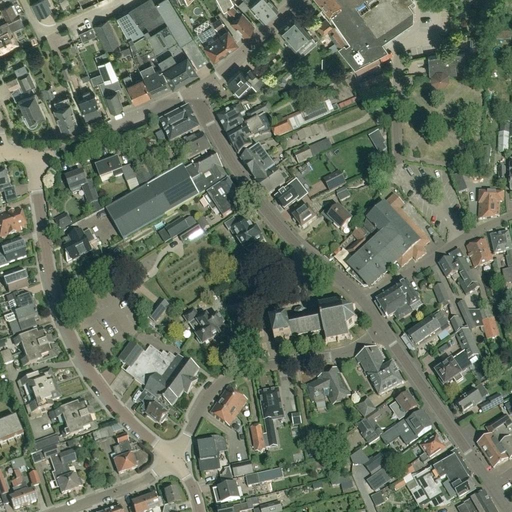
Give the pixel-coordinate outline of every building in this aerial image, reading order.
[(42,0),(41,0),(31,5),(37,18),(49,12),(42,0)] [(161,67),(172,86),(196,71),(190,62),(179,44),(154,4),(152,0),(145,0),(127,11),(143,31),(161,67)] [(217,0),(223,11),(225,9),(234,19),(230,24),(236,30),(237,30),(243,36),(254,26),(242,13),(241,13),(237,9),(236,10),(231,4),(233,3),(231,0),(217,0)] [(249,7),(263,22),(270,15),(256,0),(249,7)] [(277,9),(269,0),(256,0),(270,15),(277,9)] [(330,16),(341,6),(336,0),(315,0),(329,17),(330,16)] [(330,16),(349,44),(362,35),(378,57),(387,52),(382,44),(412,23),(413,11),(408,4),(413,1),(412,0),(336,0),(341,6),(330,16)] [(503,10),(503,0),(495,0),(495,7),(503,10)] [(197,44),(171,2),(158,10),(179,44),(184,52),(197,44)] [(6,21),(16,15),(11,4),(0,10),(6,21)] [(128,40),(140,33),(143,31),(127,11),(116,17),(128,40)] [(278,30),(295,50),(298,50),(302,46),(302,44),(311,36),(294,16),(278,30)] [(0,53),(5,51),(4,50),(17,44),(11,31),(23,25),(19,17),(6,23),(0,25),(0,53)] [(219,35),(228,48),(236,43),(222,23),(219,18),(211,23),(220,35),(219,35)] [(339,47),(339,48),(344,44),(344,45),(345,44),(340,36),(333,27),(325,18),(321,22),(320,21),(315,26),(323,36),(328,31),(330,34),(329,35),(334,41),(339,47)] [(103,47),(105,50),(119,44),(108,20),(94,26),(103,47)] [(228,48),(219,35),(216,31),(210,24),(197,34),(202,41),(203,40),(206,44),(204,46),(213,59),(228,48)] [(511,32),(495,31),(494,31),(493,36),(495,37),(495,39),(511,41),(511,32)] [(354,70),(378,57),(362,35),(349,44),(346,47),(344,44),(338,49),(354,70)] [(83,53),(91,49),(87,42),(79,46),(83,53)] [(93,51),(85,54),(88,65),(97,63),(93,51)] [(446,80),(446,73),(456,73),(456,69),(465,69),(464,53),(448,54),(428,57),(429,74),(431,74),(432,81),(437,85),(442,85),(446,80)] [(98,63),(99,64),(105,82),(102,83),(103,86),(101,86),(110,111),(121,107),(122,107),(118,96),(121,95),(119,89),(120,88),(121,88),(117,76),(109,59),(104,61),(98,63)] [(161,67),(158,63),(141,72),(152,95),(170,86),(159,68),(161,67)] [(258,77),(251,69),(245,75),(240,70),(227,83),(238,94),(251,82),(253,83),(254,82),(260,87),(270,81),(262,73),(258,77)] [(45,115),(32,87),(36,86),(29,71),(16,77),(20,86),(18,86),(19,88),(11,92),(15,101),(17,100),(26,118),(24,119),(26,125),(27,126),(30,127),(33,128),(36,126),(37,125),(38,122),(38,120),(37,119),(45,115)] [(287,79),(292,75),(289,71),(284,76),(287,79)] [(133,83),(130,75),(123,78),(134,102),(150,95),(143,79),(133,83)] [(48,98),(54,96),(51,86),(44,89),(48,98)] [(87,117),(87,119),(93,116),(92,115),(101,111),(95,95),(91,96),(89,91),(82,93),(84,99),(79,101),(85,117),(87,117)] [(61,130),(77,124),(67,97),(53,102),(56,109),(54,110),(61,130)] [(292,131),(300,128),(299,127),(331,114),(326,102),(300,113),(287,119),(288,120),(271,128),(275,138),(292,131)] [(262,109),(264,114),(271,111),(268,105),(262,109)] [(246,113),(242,106),(236,109),(218,118),(227,135),(245,125),(240,116),(246,113)] [(171,143),(200,128),(189,107),(160,122),(171,143)] [(257,118),(264,114),(262,109),(254,112),(257,118)] [(270,133),(266,117),(261,119),(260,117),(245,126),(228,136),(238,155),(253,146),(249,139),(259,134),(260,136),(270,133)] [(509,133),(509,127),(509,122),(501,122),(500,133),(498,133),(497,152),(508,153),(509,133)] [(314,137),(321,134),(317,124),(296,132),(300,141),(313,136),(314,137)] [(202,156),(207,154),(205,151),(210,148),(203,135),(178,146),(185,159),(174,165),(177,170),(182,167),(188,164),(187,161),(200,154),(202,156)] [(382,136),(374,140),(381,154),(389,150),(382,136)] [(308,148),(294,154),(298,164),(313,158),(312,157),(322,153),(319,144),(308,148)] [(274,169),(275,168),(260,147),(241,160),(256,182),(274,169)] [(134,169),(144,166),(140,151),(130,153),(134,169)] [(228,178),(222,167),(213,153),(208,156),(207,154),(202,156),(203,158),(202,159),(200,157),(193,161),(191,164),(192,165),(184,169),(182,167),(177,170),(165,177),(153,183),(147,186),(165,217),(200,197),(199,196),(221,183),(220,182),(228,178)] [(122,169),(118,159),(96,167),(100,178),(112,173),(114,178),(123,175),(126,182),(127,182),(131,193),(141,189),(132,165),(122,169)] [(153,183),(165,177),(157,160),(145,167),(153,183)] [(498,173),(498,180),(506,180),(506,167),(504,167),(504,164),(499,164),(499,167),(498,167),(498,165),(493,165),(494,173),(498,173)] [(142,189),(147,186),(153,183),(145,167),(134,173),(142,189)] [(285,185),(274,169),(256,182),(267,197),(285,185)] [(0,192),(0,193),(3,192),(6,203),(17,199),(14,187),(10,187),(9,184),(8,185),(6,177),(7,176),(6,171),(4,171),(4,170),(0,171),(0,192)] [(330,192),(346,185),(339,171),(323,179),(330,192)] [(86,183),(82,172),(66,178),(71,193),(72,192),(73,193),(79,191),(79,190),(80,190),(79,188),(82,187),(88,206),(99,202),(92,180),(86,183)] [(217,209),(238,195),(229,181),(204,198),(212,210),(216,207),(217,209)] [(283,194),(276,200),(284,210),(297,200),(298,202),(307,194),(296,181),(282,192),(283,194)] [(124,241),(165,217),(147,186),(142,189),(106,209),(124,241)] [(340,202),(350,197),(347,191),(337,196),(340,202)] [(503,203),(503,194),(480,193),(478,220),(499,217),(500,202),(503,203)] [(238,195),(217,209),(224,218),(245,204),(238,195)] [(398,199),(394,195),(367,220),(364,228),(363,229),(361,228),(354,234),(359,241),(358,242),(348,251),(355,259),(347,267),(350,271),(348,273),(364,287),(368,285),(369,287),(397,262),(402,267),(413,257),(417,261),(426,254),(423,248),(430,242),(404,213),(400,209),(404,205),(402,204),(404,202),(399,197),(398,199)] [(335,210),(331,205),(322,214),(327,219),(328,218),(342,231),(353,220),(339,206),(335,210)] [(302,229),(317,219),(308,206),(293,217),(302,229)] [(0,237),(21,230),(20,227),(25,225),(20,209),(0,216),(0,237)] [(61,232),(73,225),(66,213),(55,220),(61,232)] [(203,231),(210,227),(204,218),(198,223),(203,231)] [(254,245),(255,244),(256,246),(264,241),(257,229),(255,230),(248,218),(238,225),(235,219),(225,225),(229,231),(229,230),(236,241),(238,240),(245,250),(246,250),(250,252),(255,249),(254,245)] [(172,240),(189,230),(182,219),(166,230),(172,240)] [(182,242),(201,230),(197,224),(178,236),(182,242)] [(95,241),(89,230),(82,234),(81,231),(69,237),(70,238),(64,240),(67,246),(65,247),(69,252),(66,254),(68,264),(91,251),(88,245),(95,241)] [(511,267),(511,247),(511,246),(508,233),(491,237),(495,255),(507,252),(510,261),(508,262),(509,268),(511,267)] [(22,244),(20,239),(1,245),(3,251),(0,251),(0,268),(8,266),(8,263),(26,257),(24,252),(26,252),(23,244),(22,244)] [(475,269),(493,262),(484,240),(466,247),(475,269)] [(468,289),(470,293),(475,290),(475,291),(479,288),(479,287),(464,260),(463,259),(465,259),(460,250),(449,256),(450,258),(462,278),(463,281),(468,289)] [(454,282),(462,278),(450,258),(439,265),(447,279),(451,277),(454,282)] [(495,265),(492,266),(493,271),(500,270),(499,260),(494,261),(495,265)] [(24,274),(22,269),(3,276),(5,281),(3,281),(6,289),(7,289),(9,294),(28,287),(26,282),(28,282),(25,274),(24,274)] [(463,281),(459,284),(463,291),(466,295),(470,293),(468,289),(463,281)] [(398,287),(413,313),(423,307),(418,299),(419,297),(419,295),(417,293),(414,294),(407,282),(398,287)] [(440,306),(450,302),(442,285),(433,289),(440,306)] [(399,322),(413,313),(398,287),(376,300),(387,318),(394,314),(399,322)] [(4,318),(36,306),(32,295),(20,299),(18,293),(6,298),(12,314),(4,317),(4,318)] [(343,306),(342,301),(343,300),(341,299),(340,301),(330,303),(330,301),(328,301),(328,302),(319,304),(317,304),(315,305),(311,306),(309,309),(305,310),(302,308),(296,310),(294,312),(295,317),(298,318),(298,319),(287,321),(288,322),(271,326),(275,343),(285,341),(285,343),(290,342),(289,340),(291,339),(291,340),(324,333),(325,338),(326,337),(326,341),(325,343),(327,344),(329,342),(337,340),(337,343),(339,343),(339,340),(348,338),(350,339),(352,338),(350,336),(348,330),(355,324),(358,325),(359,323),(356,322),(354,313),(356,311),(355,309),(353,311),(344,309),(343,306)] [(162,301),(151,315),(158,320),(169,307),(162,301)] [(480,322),(477,312),(468,312),(464,303),(458,306),(467,326),(469,329),(470,331),(476,328),(476,329),(484,327),(482,322),(480,322)] [(36,306),(4,318),(6,322),(8,324),(13,336),(36,327),(34,321),(37,320),(33,308),(36,307),(36,306)] [(483,310),(486,321),(492,319),(489,308),(483,310)] [(201,345),(203,345),(210,340),(211,341),(220,335),(218,333),(226,328),(217,316),(210,321),(206,316),(200,320),(198,318),(199,317),(194,310),(184,318),(188,324),(189,324),(198,336),(197,337),(197,338),(197,340),(197,341),(198,342),(199,344),(200,345),(201,345)] [(482,322),(486,321),(483,310),(477,312),(480,322),(482,322)] [(445,320),(446,319),(442,313),(407,336),(415,348),(417,347),(419,350),(451,328),(445,320)] [(458,317),(450,321),(452,326),(456,334),(464,331),(458,317)] [(494,318),(492,319),(486,321),(482,322),(484,327),(488,340),(499,337),(494,318)] [(31,334),(14,340),(16,346),(21,345),(26,359),(21,361),(23,367),(41,361),(42,362),(52,358),(51,354),(53,353),(50,345),(53,344),(51,339),(48,340),(45,332),(43,333),(41,329),(31,333),(31,334)] [(470,331),(469,329),(464,331),(456,334),(455,335),(463,353),(436,372),(441,379),(439,380),(443,385),(444,384),(445,385),(454,380),(457,384),(463,380),(460,375),(461,375),(456,367),(466,360),(467,361),(480,355),(480,354),(470,331)] [(199,371),(179,356),(177,359),(170,354),(166,359),(151,347),(146,354),(132,343),(120,360),(130,367),(126,373),(146,388),(138,399),(144,404),(141,408),(147,413),(146,413),(160,423),(162,424),(165,420),(163,419),(168,413),(160,408),(161,406),(156,402),(155,403),(154,402),(157,398),(159,400),(160,397),(172,407),(183,392),(188,395),(198,382),(193,379),(199,371)] [(387,366),(377,347),(356,358),(366,377),(368,376),(379,396),(403,384),(393,363),(387,366)] [(0,353),(4,365),(13,362),(9,350),(0,353)] [(352,396),(337,368),(318,378),(319,380),(305,388),(313,404),(315,403),(316,404),(327,402),(326,397),(328,396),(334,406),(352,396)] [(51,401),(59,398),(51,376),(49,376),(48,371),(17,382),(19,388),(23,386),(23,387),(26,386),(29,395),(32,394),(35,403),(30,405),(33,413),(35,417),(39,415),(38,411),(40,411),(41,414),(46,413),(44,409),(53,406),(51,401)] [(226,408),(237,416),(247,401),(229,388),(223,397),(230,401),(229,402),(230,404),(226,408)] [(486,393),(482,388),(476,392),(475,390),(456,403),(464,415),(483,402),(480,398),(486,393)] [(279,390),(260,393),(264,417),(265,421),(264,421),(266,434),(275,433),(273,422),(272,415),(283,414),(279,390)] [(398,403),(391,408),(394,413),(399,420),(406,416),(417,408),(408,395),(397,402),(398,403)] [(483,413),(493,408),(504,402),(500,395),(489,401),(490,402),(480,407),(483,413)] [(229,427),(237,416),(226,408),(230,404),(229,402),(230,401),(223,397),(211,414),(229,427)] [(367,399),(357,406),(358,406),(365,418),(375,411),(367,399)] [(73,405),(55,412),(57,418),(62,416),(65,423),(68,431),(63,433),(65,439),(83,433),(83,434),(94,430),(92,426),(94,425),(91,417),(94,416),(92,410),(90,411),(87,403),(84,404),(82,400),(72,404),(73,405)] [(366,418),(369,424),(381,416),(377,411),(366,418)] [(400,424),(380,438),(386,446),(400,437),(402,439),(427,422),(428,422),(430,421),(429,420),(424,412),(412,421),(403,427),(400,424)] [(300,415),(293,416),(295,426),(302,425),(300,415)] [(510,461),(511,459),(511,424),(506,416),(487,429),(492,435),(478,444),(494,469),(509,460),(510,461)] [(0,423),(0,445),(23,436),(15,417),(0,423)] [(376,440),(379,438),(369,424),(366,418),(365,417),(354,425),(357,428),(358,427),(362,433),(361,434),(365,440),(372,435),(376,440)] [(427,422),(402,439),(407,446),(432,428),(428,422),(427,422)] [(114,436),(112,431),(112,430),(113,429),(111,426),(111,427),(98,430),(99,432),(92,434),(94,441),(101,440),(114,436)] [(257,451),(261,454),(263,450),(265,449),(261,426),(250,428),(255,452),(257,451)] [(118,446),(128,442),(125,434),(115,438),(118,446)] [(54,446),(55,446),(60,444),(56,435),(50,437),(54,446)] [(442,444),(443,442),(439,436),(438,438),(437,437),(421,448),(426,454),(420,458),(424,464),(446,449),(442,444)] [(50,437),(44,440),(48,449),(54,446),(50,437)] [(211,442),(198,444),(200,456),(202,471),(218,469),(216,453),(218,453),(227,452),(224,440),(218,437),(211,438),(211,442)] [(42,451),(48,449),(44,440),(38,442),(42,451)] [(41,451),(42,451),(38,442),(32,444),(35,453),(41,451)] [(133,455),(128,442),(118,446),(119,447),(128,471),(137,468),(135,463),(138,462),(136,454),(133,455)] [(59,456),(58,455),(55,446),(54,446),(48,449),(42,451),(41,451),(45,461),(59,456)] [(118,474),(127,471),(119,447),(113,449),(117,459),(113,460),(118,474)] [(59,456),(71,491),(80,488),(79,487),(82,486),(80,479),(77,480),(75,474),(71,475),(67,464),(76,461),(72,450),(58,455),(59,456)] [(388,465),(381,455),(374,460),(372,458),(363,464),(372,476),(388,465)] [(59,456),(50,459),(54,472),(51,473),(57,488),(59,487),(62,495),(71,491),(59,456)] [(418,488),(410,492),(415,501),(431,495),(441,496),(469,480),(456,458),(449,461),(439,467),(438,465),(413,479),(418,488)] [(16,481),(25,505),(37,501),(33,490),(28,492),(24,482),(23,482),(19,471),(15,461),(10,463),(16,481)] [(234,478),(253,474),(251,461),(231,465),(234,478)] [(404,479),(411,475),(411,474),(415,471),(410,465),(400,472),(404,478),(404,479)] [(233,479),(231,468),(230,468),(224,469),(226,475),(220,476),(221,482),(233,480),(233,479)] [(270,472),(246,477),(248,487),(259,484),(259,483),(282,478),(280,469),(270,472)] [(32,487),(40,484),(36,472),(28,475),(32,487)] [(336,486),(350,482),(348,475),(334,478),(336,486)] [(431,495),(415,501),(421,510),(430,505),(433,511),(446,508),(445,502),(457,495),(459,500),(475,491),(469,480),(441,496),(431,495)] [(15,496),(9,498),(13,510),(25,505),(16,481),(12,482),(14,489),(12,489),(15,496)] [(217,505),(239,499),(235,485),(213,490),(217,505)] [(176,511),(176,510),(175,504),(179,503),(175,489),(164,492),(168,505),(164,506),(162,511),(176,511)] [(484,493),(458,508),(459,511),(496,511),(485,493),(484,493)] [(152,511),(159,508),(154,495),(142,499),(147,511),(152,511)] [(147,511),(142,499),(130,503),(133,511),(147,511)] [(218,511),(243,511),(249,511),(248,507),(259,505),(257,499),(246,501),(247,505),(218,510),(218,511)] [(261,511),(281,511),(280,503),(260,508),(261,511)]
